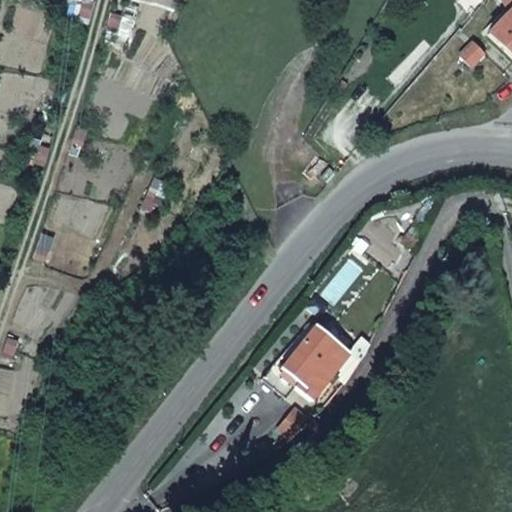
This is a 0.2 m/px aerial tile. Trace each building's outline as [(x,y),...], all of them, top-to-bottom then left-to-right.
[(88,18),(92,2),(83,0),(80,15),(88,18)] [(511,0),(503,0),(509,10),(511,6),(511,0)] [(438,17),(452,29),(456,25),(453,22),(461,14),(451,5),(438,17)] [(511,56),(511,6),(509,10),(487,31),(511,56)] [(110,15),(105,30),(115,33),(120,19),(110,15)] [(468,63),(482,49),(471,39),(457,52),(468,63)] [(80,148),(84,131),(74,129),(70,145),(80,148)] [(39,148),(39,149),(35,163),(42,165),(46,150),(39,148)] [(146,193),(140,209),(150,213),(155,197),(146,193)] [(45,255),(34,252),(32,259),(42,263),(45,255)] [(313,324),(279,368),(296,383),(293,388),(309,401),(316,394),(319,397),(328,386),(336,375),(332,371),(348,351),(313,324)] [(14,343),(5,340),(1,354),(10,357),(14,343)]
